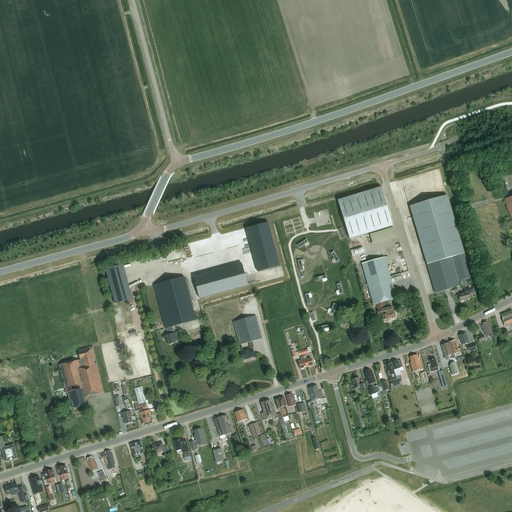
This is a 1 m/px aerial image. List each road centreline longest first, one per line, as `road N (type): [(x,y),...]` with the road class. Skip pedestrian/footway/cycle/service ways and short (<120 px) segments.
road 1 (unclassified): [(511,51),(177,163)]
road 2 (secondary): [(0,476),(331,373)]
road 3 (unclassified): [(331,373),(355,456),(415,458),(444,473),(511,455)]
road 4 (unclassified): [(145,232),(381,165)]
road 5 (unclassified): [(436,338),(381,165)]
road 6 (unclassified): [(133,0),(177,163)]
road 7 (unclassified): [(0,272),(145,232)]
